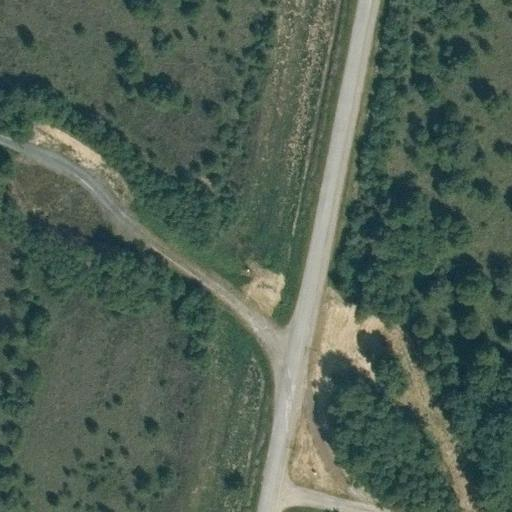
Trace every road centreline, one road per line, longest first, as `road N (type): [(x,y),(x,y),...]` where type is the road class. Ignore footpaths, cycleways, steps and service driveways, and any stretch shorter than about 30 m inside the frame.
road 1 (unclassified): [(367,0),(267,511)]
road 2 (track): [(294,373),(246,315),(87,208)]
road 3 (track): [(272,489),(406,511)]
